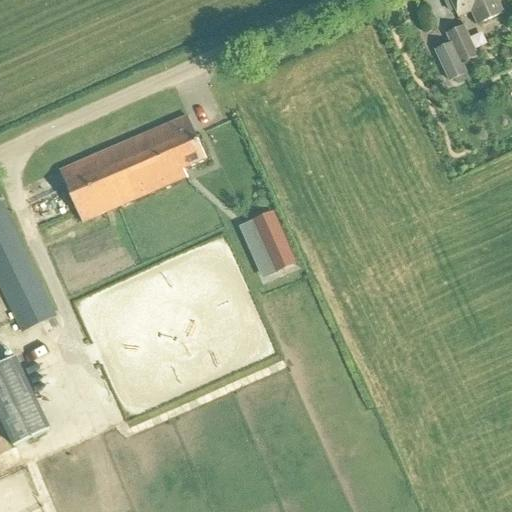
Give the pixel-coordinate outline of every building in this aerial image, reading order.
[(450,0),(455,9),(460,20),(472,14),(477,24),(502,13),(496,0),(450,0)] [(435,51),(449,82),(467,75),(463,65),(478,58),(464,26),(445,35),(449,44),(435,51)] [(109,270),(117,288),(78,305),(101,357),(240,297),(217,246),(140,279),(132,261),(149,254),(126,202),(189,175),(185,167),(206,158),(188,115),(59,170),(81,222),(94,216),(98,225),(90,228),(108,271),(109,270)] [(0,201),(0,286),(22,333),(55,317),(2,201),(0,201)] [(274,213),(253,222),(273,268),(294,258),(274,213)] [(152,355),(166,394),(264,358),(250,319),(152,355)] [(0,366),(0,420),(13,449),(51,431),(16,359),(0,366)] [(131,374),(139,385),(153,375),(145,364),(131,374)] [(142,417),(33,455),(49,501),(288,417),(275,380),(145,425),(142,417)]
